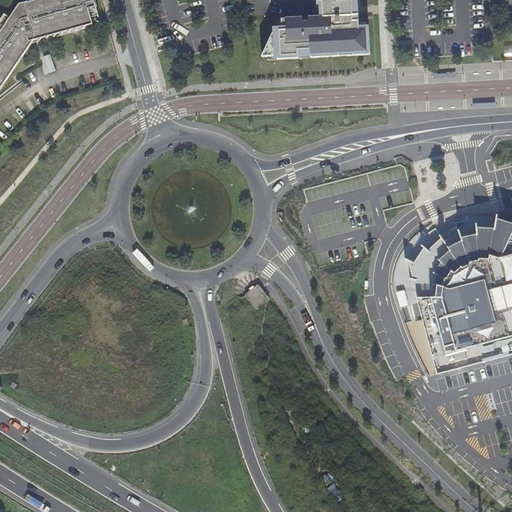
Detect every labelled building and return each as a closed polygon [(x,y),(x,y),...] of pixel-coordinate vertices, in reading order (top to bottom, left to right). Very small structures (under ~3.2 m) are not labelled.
[(93,0),(30,0),(24,2),(19,3),(12,13),(14,15),(12,18),(4,13),(0,19),(0,88),(33,40),(45,37),(47,38),(49,35),(52,35),(54,36),(56,33),(59,33),(61,34),(63,31),(66,31),(68,32),(70,30),(73,29),(76,30),(78,28),(93,23),(88,8),(96,6),(94,1),(93,0)] [(276,55),(276,59),(298,58),(298,55),(311,54),(311,57),(339,55),(339,52),(348,52),(348,55),(371,54),(369,24),(359,25),(359,19),(354,20),(354,14),(350,14),(349,6),(358,5),(357,0),(317,0),(319,17),(314,17),(283,19),(283,27),(277,28),(276,28),(264,56),(267,56),(276,55)] [(50,53),(44,56),(50,72),(56,69),(50,53)] [(436,374),(511,353),(511,222),(497,217),(466,216),(466,222),(455,222),(455,229),(440,236),(428,250),(422,247),(408,267),(436,374)] [(246,295),(256,309),(269,299),(259,286),(246,295)] [(326,485),(333,481),(329,474),(322,478),(326,485)]
